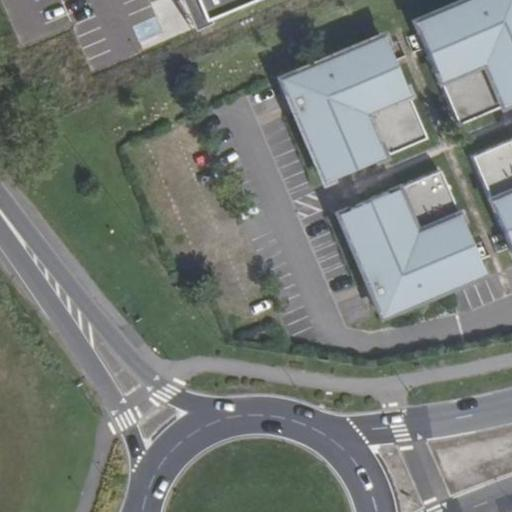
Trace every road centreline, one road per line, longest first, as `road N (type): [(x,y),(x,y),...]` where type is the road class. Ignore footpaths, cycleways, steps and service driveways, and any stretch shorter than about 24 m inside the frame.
road 1 (secondary): [(252,417),(204,408),(155,383),(0,206)]
road 2 (secondary): [(0,215),(126,421),(144,500)]
road 3 (primary): [(511,405),(356,431),(291,421)]
road 4 (primary): [(252,417),(185,442),(144,500)]
road 5 (primary): [(376,511),(361,473),(331,440),(291,421)]
